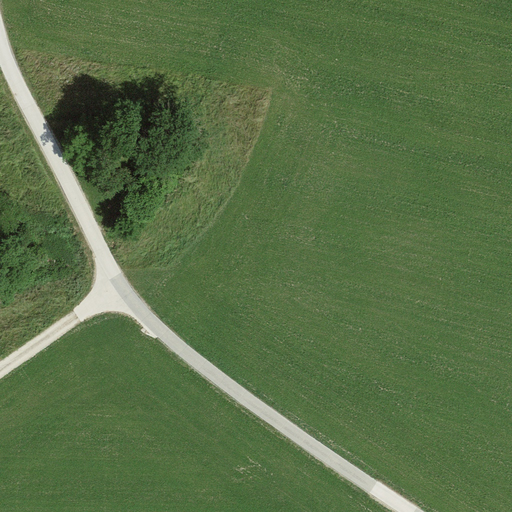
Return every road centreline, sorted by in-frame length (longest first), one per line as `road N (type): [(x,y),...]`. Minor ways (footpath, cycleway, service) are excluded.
road 1 (unclassified): [(116,290),(179,348),(411,511)]
road 2 (unclassified): [(0,26),(22,104),(116,290)]
road 3 (unclassified): [(116,290),(0,372)]
